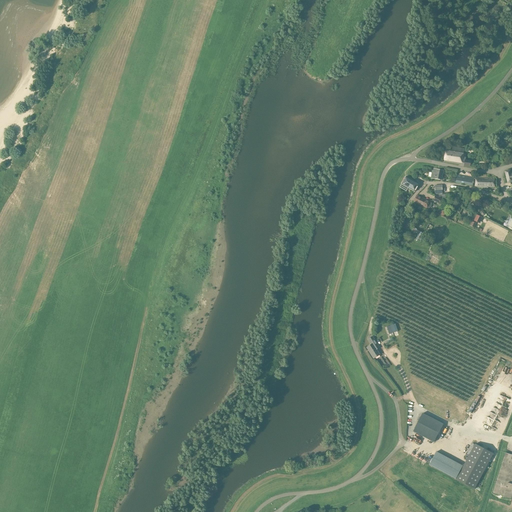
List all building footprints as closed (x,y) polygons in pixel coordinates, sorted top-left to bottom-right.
[(464,149),(453,147),(452,151),(446,150),(444,162),(464,165),(464,166),(471,167),(471,161),(465,160),(466,155),(464,154),(464,149)] [(444,171),(433,169),(432,173),(430,172),(429,177),(431,178),(442,180),(444,171)] [(474,177),(458,174),(456,183),(473,186),(474,177)] [(420,184),(406,177),(400,188),(407,191),(408,188),(415,192),(420,184)] [(488,178),(479,178),(479,188),(488,188),(488,187),(494,187),(495,179),(488,179),(488,178)] [(443,193),(442,185),(435,185),(435,194),(439,194),(439,196),(443,196),(443,198),(449,198),(449,193),(443,193)] [(442,198),(436,195),(433,200),(440,204),(442,198)] [(430,202),(418,196),(415,202),(427,208),(427,207),(428,208),(430,208),(431,207),(432,205),(432,204),(431,203),(430,202)] [(428,224),(425,231),(441,237),(445,226),(436,223),(434,226),(428,224)] [(379,348),(372,336),(368,339),(371,344),(366,348),(373,359),(380,355),(376,350),(379,348)] [(444,423),(423,412),(413,430),(434,441),(444,423)] [(493,453),(475,444),(457,480),(474,489),(493,453)] [(429,465),(456,479),(463,466),(437,452),(429,465)] [(511,497),(511,454),(505,452),(493,493),(511,499),(511,497)]
